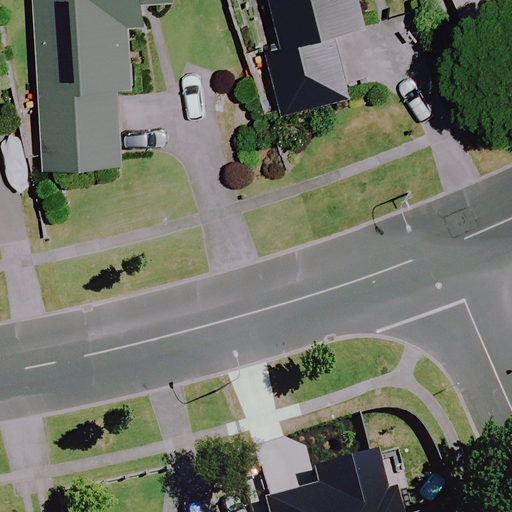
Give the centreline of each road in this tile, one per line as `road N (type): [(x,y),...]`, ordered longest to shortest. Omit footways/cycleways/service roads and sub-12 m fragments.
road 1 (tertiary): [(0,371),(290,305),(446,249)]
road 2 (residential): [(446,249),(511,400)]
